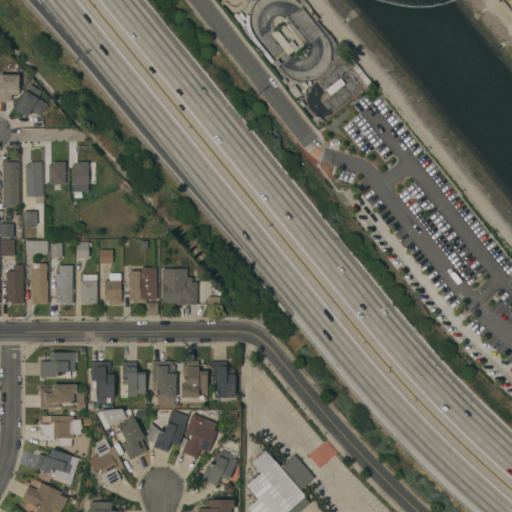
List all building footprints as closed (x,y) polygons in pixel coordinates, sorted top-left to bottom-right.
[(283,38),(290,33),(294,38),(287,43),(293,50),(287,55),(270,34),(276,29),(283,38)] [(0,75),(18,75),(18,88),(19,88),(19,95),(11,95),(11,101),(0,101),(0,75)] [(340,78),(344,84),(329,96),(325,89),(340,78)] [(39,115),(30,110),(29,111),(30,112),(26,118),(20,114),(21,113),(13,109),(25,91),(26,91),(30,85),(41,92),(38,98),(47,104),(39,115)] [(2,159),(8,159),(8,162),(18,162),(18,205),(2,205),(2,159)] [(42,197),(25,197),(25,165),(29,165),(29,162),(41,162),(42,197)] [(48,184),(48,165),(52,165),(52,162),(65,162),(65,184),(48,184)] [(98,199),(87,199),(86,184),(77,184),(77,192),(71,192),(71,184),(71,165),(76,165),(76,162),(94,162),(96,163),(98,165),(98,199)] [(36,211),(36,225),(34,225),(34,230),(23,231),(23,225),(23,212),(36,211)] [(13,237),(0,237),(0,223),(12,223),(13,237)] [(0,239),(13,240),(13,256),(0,256),(0,239)] [(61,257),(49,257),(50,240),(57,240),(57,243),(61,243),(61,257)] [(47,241),(47,253),(25,253),(25,241),(47,241)] [(76,258),(75,242),(87,242),(88,257),(76,258)] [(98,263),(98,250),(112,250),(112,263),(98,263)] [(47,303),(35,303),(35,301),(30,301),(30,296),(24,296),(24,283),(30,283),(30,270),(33,270),(33,264),(46,264),(46,275),(46,281),(47,281),(47,303)] [(58,266),(71,266),(71,304),(55,304),(55,274),(58,274),(58,266)] [(156,299),(145,299),(145,302),(157,302),(157,316),(144,316),(144,303),(133,303),(133,300),(128,300),(128,271),(140,271),(140,268),(156,268),(156,299)] [(161,269),(186,269),(186,277),(191,277),(191,282),(196,282),(196,305),(174,305),(174,302),(161,302),(161,269)] [(5,271),(22,271),(22,304),(10,304),(10,301),(6,301),(5,271)] [(121,303),(108,303),(108,300),(104,300),(104,281),(108,281),(108,273),(120,273),(121,303)] [(96,303),(84,303),(84,301),(80,301),(79,281),(82,281),(81,274),(96,274),(96,303)] [(39,361),(49,361),(49,353),(74,353),(74,372),(62,372),(62,376),(56,376),(56,377),(39,377),(39,361)] [(110,361),(110,374),(112,374),(113,398),(106,398),(106,404),(95,404),(95,380),(91,381),(90,364),(90,362),(110,361)] [(171,361),(171,374),(175,374),(175,398),(173,398),(173,406),(156,405),(156,395),(156,392),(152,391),(152,381),(151,381),(151,361),(171,361)] [(180,398),(180,383),(183,383),(183,381),(187,381),(187,380),(182,380),(182,361),(198,361),(198,371),(206,371),(206,393),(197,393),(197,398),(180,398)] [(225,361),(225,369),(234,369),(234,398),(226,398),(226,397),(216,397),(216,380),(211,380),(211,361),(225,361)] [(135,362),(135,372),(144,372),(144,394),(136,394),(136,397),(126,397),(126,396),(119,396),(119,384),(121,384),(121,362),(135,362)] [(39,388),(52,388),(52,384),(75,384),(75,392),(83,392),(83,403),(59,403),(59,408),(41,408),(39,408),(39,388)] [(126,417),(108,426),(109,427),(104,430),(96,413),(100,411),(100,410),(121,409),(126,417)] [(171,410),(186,415),(183,424),(185,425),(177,446),(169,443),(166,452),(152,447),(154,443),(146,440),(149,422),(158,430),(163,431),(171,410)] [(39,439),(39,424),(49,425),(49,416),(72,416),(72,419),(80,419),(80,424),(81,424),(81,429),(80,429),(79,434),(72,434),(72,438),(71,438),(71,446),(58,445),(59,438),(54,438),(54,440),(39,439)] [(129,460),(116,433),(120,431),(117,425),(133,417),(142,435),(142,434),(144,438),(141,439),(147,451),(129,460)] [(181,452),(183,448),(178,446),(182,437),(188,440),(190,434),(184,432),(188,422),(194,424),(195,422),(199,424),(202,417),(216,423),(213,430),(216,431),(207,453),(199,449),(196,458),(181,452)] [(106,441),(109,448),(112,446),(123,467),(116,471),(120,480),(107,487),(100,474),(102,473),(101,470),(95,473),(94,471),(93,472),(87,460),(97,455),(93,447),(106,441)] [(39,454),(48,457),(51,449),(78,458),(75,466),(71,465),(66,482),(53,477),(54,474),(51,473),(50,473),(34,468),(39,454)] [(201,479),(209,462),(210,463),(215,452),(219,453),(220,449),(235,456),(234,459),(236,460),(227,480),(219,477),(215,486),(201,479)] [(250,511),(247,508),(257,499),(245,485),(259,473),(250,462),(265,450),(279,467),(293,454),(314,478),(300,490),(305,496),(304,497),(309,503),(298,511),(250,511)] [(57,490),(58,487),(62,489),(60,495),(66,498),(60,511),(53,509),(51,511),(34,511),(38,506),(34,505),(34,506),(21,500),(27,486),(36,490),(39,482),(57,490)] [(197,511),(197,508),(204,508),(204,500),(233,500),(233,507),(237,507),(237,511),(197,511)] [(121,511),(86,511),(89,511),(89,502),(111,502),(111,510),(121,510),(121,511)]
